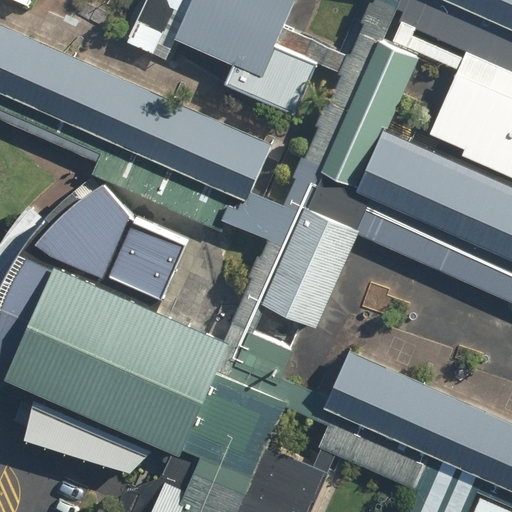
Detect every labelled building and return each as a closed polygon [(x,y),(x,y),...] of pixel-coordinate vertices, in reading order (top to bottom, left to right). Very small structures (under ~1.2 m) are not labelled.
[(301,0),(147,0),(129,42),(168,60),(178,38),(236,63),(229,79),(298,110),(318,66),(280,49),(301,0)] [(511,0),(424,0),(511,38),(511,0)] [(280,147),(0,25),(0,95),(255,206),(280,147)] [(424,59),(377,39),(318,170),(365,191),(424,59)] [(511,67),(469,48),(430,132),(511,169),(511,67)] [(511,189),(390,135),(365,191),(363,195),(511,260),(511,189)] [(0,382),(28,390),(25,437),(131,480),(154,449),(184,455),(236,337),(159,304),(190,244),(134,219),(112,181),(70,195),(41,216),(13,246),(0,262),(0,382)] [(362,225),(310,202),(261,314),(313,337),(362,225)] [(511,417),(352,347),(331,396),(285,375),(284,378),(282,377),(295,348),(251,329),(231,375),(223,371),(189,448),(203,454),(189,486),(170,478),(154,511),(313,511),(332,471),(330,470),(338,452),(419,488),(410,509),(415,511),(469,511),(480,489),(511,502),(511,417)] [(511,511),(511,509),(481,496),(473,511),(511,511)]
